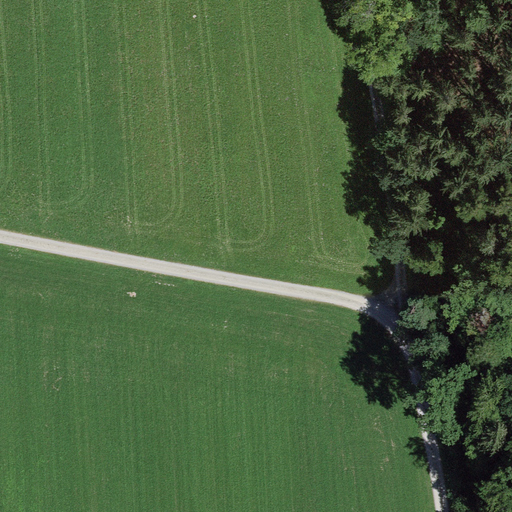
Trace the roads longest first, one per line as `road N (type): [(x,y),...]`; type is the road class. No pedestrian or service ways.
road 1 (track): [(0,238),(402,312),(443,511)]
road 2 (track): [(402,312),(404,253),(354,0)]
